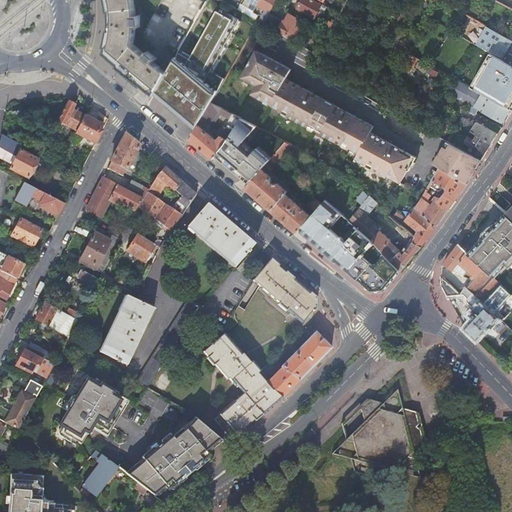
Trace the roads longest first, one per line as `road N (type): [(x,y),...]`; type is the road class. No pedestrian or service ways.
road 1 (residential): [(121,111),(0,348)]
road 2 (tertiary): [(205,486),(319,408),(395,315)]
road 3 (residential): [(211,189),(167,244),(148,291),(165,314),(133,371)]
road 4 (residential): [(305,83),(488,180)]
road 5 (tertiary): [(349,344),(205,486)]
road 6 (tertiary): [(395,315),(488,180)]
road 7 (secondary): [(511,397),(443,327),(395,315)]
road 8 (secondary): [(211,189),(318,272)]
